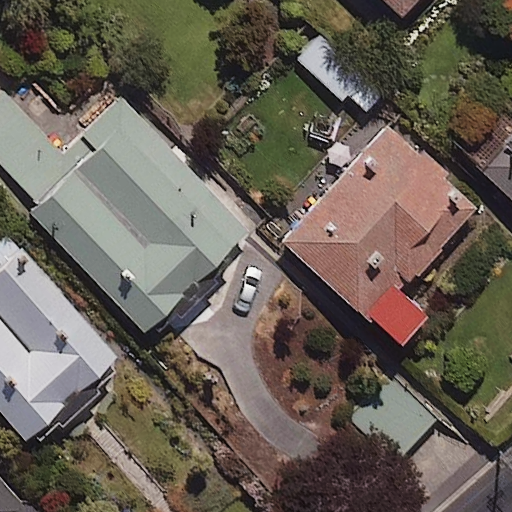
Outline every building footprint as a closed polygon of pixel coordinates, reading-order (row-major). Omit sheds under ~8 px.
[(368,0),(391,21),(410,0),(368,0)] [(382,90),(338,48),(315,73),(359,115),(382,90)] [(60,149),(2,88),(0,89),(0,175),(143,328),(248,229),(120,92),(60,149)] [(469,163),(511,197),(511,116),(508,113),(469,163)] [(477,202),(384,122),(281,240),(399,342),(426,311),(401,289),(477,202)] [(116,354),(9,236),(0,244),(0,406),(25,435),(61,403),(71,414),(96,391),(86,381),(116,354)] [(438,417),(392,372),(350,414),(395,459),(438,417)] [(0,511),(32,511),(0,474),(0,511)]
